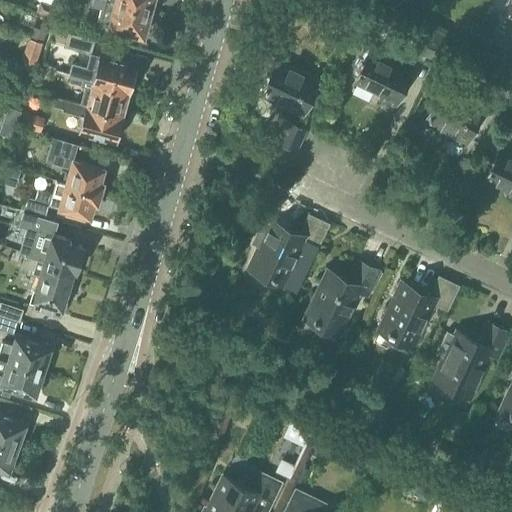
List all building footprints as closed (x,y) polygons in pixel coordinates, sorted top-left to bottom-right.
[(36,11),(52,16),(55,6),(40,0),(36,11)] [(147,23),(150,10),(111,0),(93,0),(92,5),(104,9),(100,22),(109,24),(109,27),(143,36),(144,33),(149,30),(150,27),(147,23)] [(111,0),(150,10),(152,0),(111,0)] [(407,0),(406,5),(421,8),(422,0),(407,0)] [(275,11),(265,33),(276,37),(286,16),(275,11)] [(500,17),(488,11),(478,32),(490,38),(500,17)] [(43,42),(46,30),(33,26),(29,37),(43,42)] [(436,61),(448,36),(426,26),(414,51),(436,61)] [(69,34),(65,47),(90,53),(91,53),(94,41),(69,34)] [(251,51),(267,59),(273,43),(257,36),(251,51)] [(411,72),(369,52),(354,81),(379,93),(377,97),(395,105),(411,72)] [(72,62),(69,74),(71,75),(129,90),(132,78),(136,76),(138,72),(135,68),(136,65),(112,59),(91,53),(90,53),(87,66),(72,62)] [(20,66),(34,70),(37,62),(23,57),(20,66)] [(261,94),(301,114),(318,79),(277,60),(261,94)] [(511,87),(511,70),(496,63),(484,88),(507,98),(511,87)] [(71,75),(69,82),(86,87),(81,103),(86,105),(122,114),(122,112),(127,110),(128,105),(126,101),(129,90),(71,75)] [(441,87),(424,122),(456,136),(454,140),(448,142),(446,147),(448,152),(455,155),(461,153),(463,148),(461,142),(462,139),(466,141),(483,107),(441,87)] [(55,96),(53,106),(63,108),(62,110),(83,116),(79,130),(115,140),(122,114),(86,105),(81,103),(55,96)] [(17,124),(41,132),(45,118),(21,110),(17,124)] [(305,130),(284,120),(274,139),(296,150),(305,130)] [(0,129),(0,133),(11,138),(13,131),(1,126),(0,129)] [(64,181),(100,192),(103,179),(100,178),(103,167),(73,159),(77,144),(53,137),(46,161),(68,167),(64,181)] [(511,197),(511,155),(500,150),(486,179),(511,191),(511,192),(510,196),(511,197)] [(24,212),(43,218),(47,203),(89,215),(92,204),(96,205),(100,192),(64,181),(59,197),(38,191),(36,200),(28,198),(24,212)] [(25,252),(24,255),(69,270),(73,271),(72,272),(75,273),(83,246),(70,242),(70,239),(53,233),(57,222),(43,218),(24,212),(20,226),(26,228),(19,251),(25,252)] [(283,284),(304,240),(318,247),(330,223),(308,213),(299,233),(266,218),(253,244),(258,247),(248,268),(283,284)] [(59,315),(72,272),(73,271),(69,270),(24,255),(21,266),(34,270),(33,273),(40,275),(35,291),(37,291),(32,307),(59,315)] [(356,260),(348,277),(328,267),(304,318),(338,334),(358,293),(367,297),(380,271),(356,260)] [(378,330),(398,339),(394,347),(408,353),(411,345),(413,346),(433,303),(448,310),(460,285),(438,275),(429,294),(401,281),(378,330)] [(0,315),(16,321),(19,321),(23,308),(0,301),(0,315)] [(0,327),(13,332),(16,321),(0,315),(0,327)] [(457,331),(456,335),(447,330),(436,353),(445,357),(433,381),(468,398),(489,354),(497,358),(510,331),(487,320),(477,341),(457,331)] [(0,348),(0,355),(43,369),(51,344),(16,333),(13,344),(2,341),(0,348)] [(34,397),(43,369),(0,355),(0,392),(9,396),(11,389),(34,397)] [(511,384),(499,411),(511,417),(511,384)] [(0,440),(17,446),(26,420),(0,411),(0,440)] [(17,446),(0,440),(0,469),(8,472),(17,446)] [(275,470),(290,477),(296,465),(281,458),(275,470)] [(292,477),(300,481),(306,469),(298,465),(292,477)] [(245,511),(266,511),(281,481),(251,467),(244,483),(223,473),(207,506),(204,505),(200,511),(241,511),(242,511),(245,511)] [(320,511),(325,502),(296,488),(284,511),(320,511)] [(437,495),(428,511),(443,511),(449,501),(437,495)]
